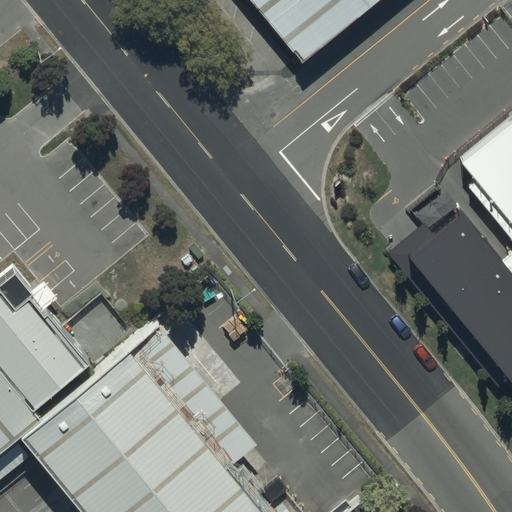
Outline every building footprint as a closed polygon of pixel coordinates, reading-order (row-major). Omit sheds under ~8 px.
[(240,0),(271,38),(319,0),(240,0)] [(511,305),(438,210),(377,256),(499,413),(511,403),(511,305)] [(0,245),(0,353),(28,389),(83,346),(3,244),(0,245)] [(271,448),(149,294),(83,346),(28,389),(0,410),(80,511),(374,511),(348,478),(303,511),(282,511),(247,467),(271,448)] [(0,410),(28,389),(0,353),(0,410)]
